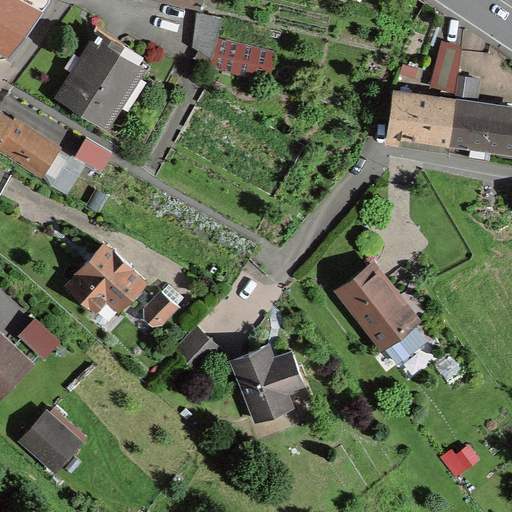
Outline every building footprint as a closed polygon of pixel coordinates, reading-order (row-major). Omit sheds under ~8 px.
[(200,9),(196,43),(213,53),(223,14),(200,9)] [(62,93),(107,120),(140,67),(114,51),(119,43),(102,32),(102,31),(99,30),(96,36),(97,37),(80,64),(62,93)] [(460,71),(464,45),(441,42),(438,68),(460,71)] [(480,76),(460,73),(457,97),(476,100),(480,76)] [(276,194),(306,142),(205,86),(176,139),(276,194)] [(407,132),(451,138),(457,97),(398,88),(392,130),(407,132)] [(476,100),(457,97),(451,138),(475,141),(488,143),(491,101),(476,100)] [(511,104),(491,101),(488,143),(493,144),(511,146),(511,104)] [(0,142),(44,171),(61,145),(0,107),(0,142)] [(391,136),(406,138),(407,132),(392,130),(391,136)] [(406,138),(450,144),(451,138),(407,132),(406,138)] [(108,157),(113,149),(88,134),(83,142),(108,157)] [(487,148),(488,143),(475,141),(473,153),(486,155),(487,148)] [(103,166),(108,157),(83,142),(78,151),(103,166)] [(173,183),(257,231),(273,201),(173,146),(157,173),(156,174),(173,183)] [(115,288),(127,299),(140,285),(139,284),(144,279),(144,275),(132,264),(116,249),(109,242),(107,242),(101,249),(99,247),(87,260),(89,261),(70,281),(84,295),(85,295),(97,306),(109,294),(115,288)] [(118,246),(116,249),(132,264),(134,261),(118,246)] [(383,341),(384,340),(412,318),(415,316),(398,294),(400,293),(374,260),(341,287),(383,341)] [(115,288),(109,294),(121,305),(127,299),(115,288)] [(164,289),(147,308),(147,314),(155,322),(162,322),(179,304),(164,289)] [(412,318),(384,340),(398,357),(426,336),(412,318)] [(199,322),(177,347),(201,368),(222,345),(199,322)] [(0,394),(34,359),(15,340),(12,345),(0,334),(0,394)] [(269,342),(263,344),(267,353),(272,351),(269,342)] [(267,353),(263,344),(234,355),(258,416),(293,402),(288,389),(307,381),(294,347),(274,355),(272,351),(267,353)] [(56,403),(46,413),(64,429),(79,444),(89,434),(56,403)] [(29,431),(47,448),(64,429),(46,413),(29,431)] [(64,429),(47,448),(62,462),(79,444),(64,429)]
